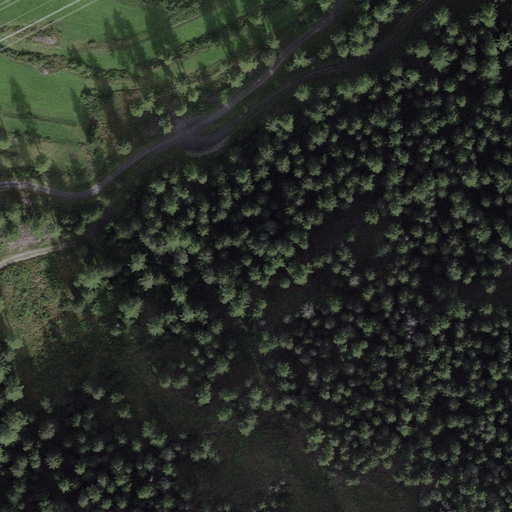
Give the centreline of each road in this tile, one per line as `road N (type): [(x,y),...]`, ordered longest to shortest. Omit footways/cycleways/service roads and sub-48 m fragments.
road 1 (track): [(180,136),(219,133),(436,0)]
road 2 (track): [(180,136),(256,84),(341,0)]
road 3 (track): [(0,185),(86,194),(180,136)]
